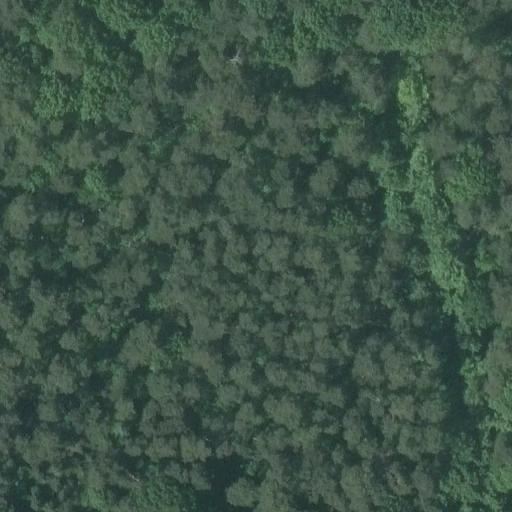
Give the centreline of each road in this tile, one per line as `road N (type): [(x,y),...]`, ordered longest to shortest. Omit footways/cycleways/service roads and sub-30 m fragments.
road 1 (unknown): [(511,463),(281,444),(198,426),(61,363),(0,358)]
road 2 (track): [(410,0),(396,85),(399,133),(452,347),(471,511)]
